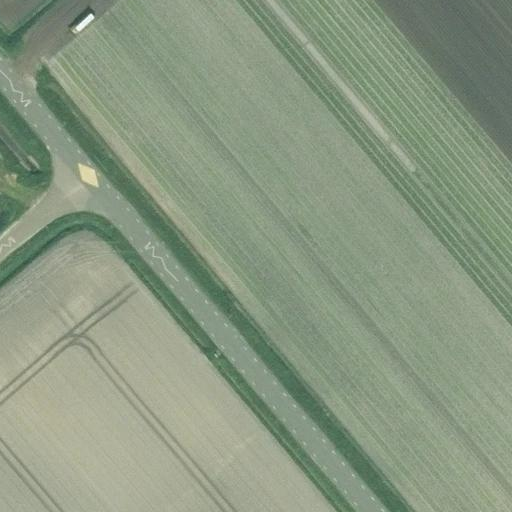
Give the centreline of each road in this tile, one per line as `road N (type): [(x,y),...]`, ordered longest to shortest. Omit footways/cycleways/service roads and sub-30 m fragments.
road 1 (tertiary): [(377,511),(87,172)]
road 2 (tertiary): [(87,172),(0,69)]
